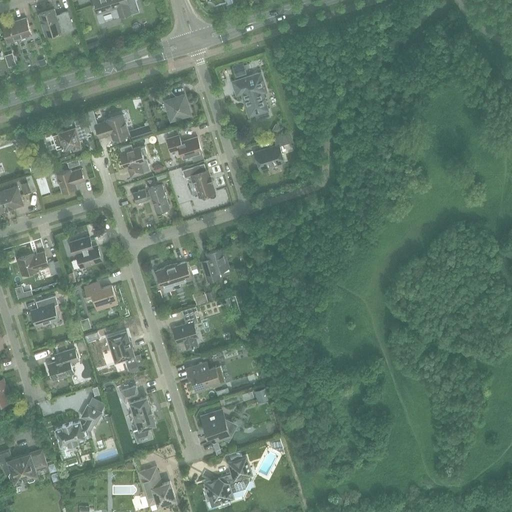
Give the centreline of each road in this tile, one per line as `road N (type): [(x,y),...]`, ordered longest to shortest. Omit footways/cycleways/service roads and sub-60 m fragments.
road 1 (residential): [(128,247),(241,207),(195,47)]
road 2 (residential): [(195,456),(128,247)]
road 3 (tertiary): [(0,103),(129,62)]
